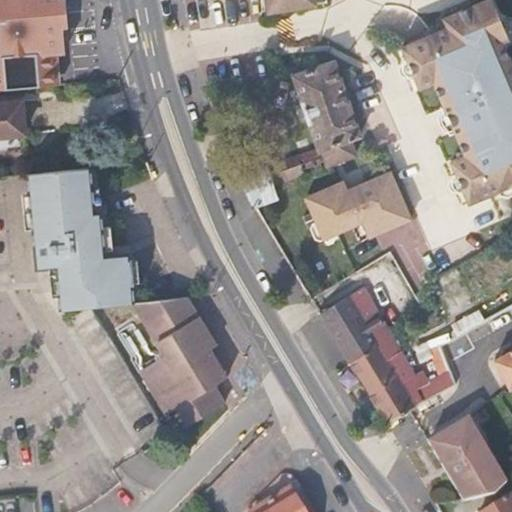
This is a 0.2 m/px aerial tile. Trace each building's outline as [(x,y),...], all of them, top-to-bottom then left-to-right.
[(53,53),(57,53),(65,52),(64,40),(63,27),(60,0),(0,0),(0,91),(55,86),(53,53)] [(66,0),(60,0),(63,27),(69,26),(66,0)] [(264,0),(267,14),(318,6),(316,0),(264,0)] [(446,26),(431,35),(406,46),(400,46),(419,90),(433,84),(463,154),(449,161),(468,205),(511,186),(511,60),(505,43),(510,40),(491,0),(480,0),(441,17),(446,26)] [(61,86),(57,53),(53,53),(55,86),(61,86)] [(294,75),(320,151),(327,168),(359,157),(353,140),(361,137),(335,62),(294,75)] [(0,136),(25,134),(22,100),(0,101),(0,136)] [(267,166),(241,175),(242,178),(248,191),(256,206),(277,198),(267,166)] [(129,258),(125,254),(113,256),(104,256),(102,227),(100,213),(94,213),(90,168),(30,174),(38,267),(58,265),(62,309),(133,302),(129,258)] [(413,220),(391,170),(348,189),(344,179),(304,196),(322,240),(362,223),(369,239),(413,220)] [(111,227),(102,227),(104,256),(113,256),(111,227)] [(390,331),(364,287),(321,313),(325,320),(350,361),(390,331)] [(214,385),(221,381),(217,374),(212,367),(219,363),(210,349),(216,345),(187,297),(135,301),(166,354),(140,370),(167,414),(176,408),(187,426),(225,403),(214,385)] [(485,320),(480,312),(452,327),(457,336),(463,332),(485,320)] [(415,373),(390,331),(350,361),(359,376),(362,381),(387,422),(418,404),(424,401),(437,394),(430,383),(429,381),(422,369),(415,373)] [(449,367),(441,345),(429,349),(440,377),(430,383),(437,394),(455,384),(449,367)] [(511,349),(494,359),(510,389),(511,387),(511,349)] [(227,377),(219,363),(212,367),(217,374),(221,381),(227,377)] [(468,418),(428,442),(465,502),(495,493),(507,481),(468,418)] [(304,511),(290,488),(250,511),(304,511)] [(485,511),(511,511),(511,497),(511,496),(485,511)]
